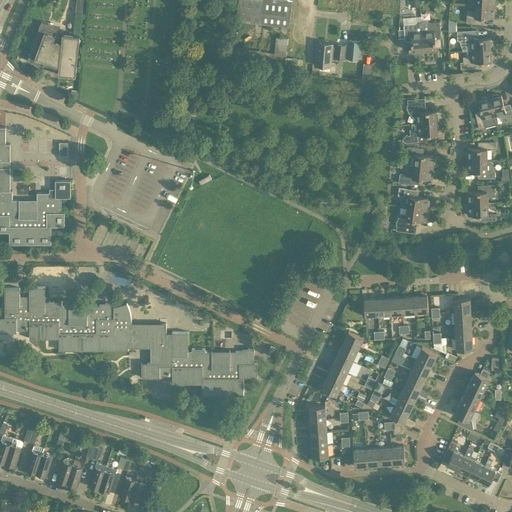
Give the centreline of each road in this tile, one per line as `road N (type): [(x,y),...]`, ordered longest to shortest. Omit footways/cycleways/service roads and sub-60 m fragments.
road 1 (residential): [(277,400),(328,291),(483,282)]
road 2 (residential): [(491,298),(493,337),(484,354),(456,370),(418,450),(420,468)]
road 3 (secondary): [(163,442),(0,388)]
road 4 (residential): [(451,85),(450,224),(428,233)]
